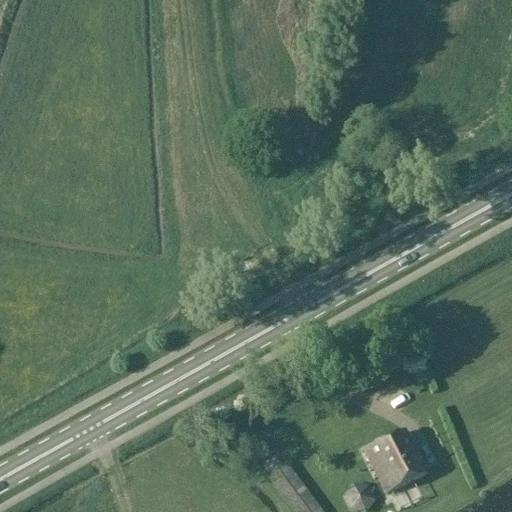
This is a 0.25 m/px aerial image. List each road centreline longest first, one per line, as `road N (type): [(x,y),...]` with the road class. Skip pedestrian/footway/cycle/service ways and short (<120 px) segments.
road 1 (primary): [(0,481),(511,196)]
road 2 (track): [(300,313),(198,141),(177,0)]
